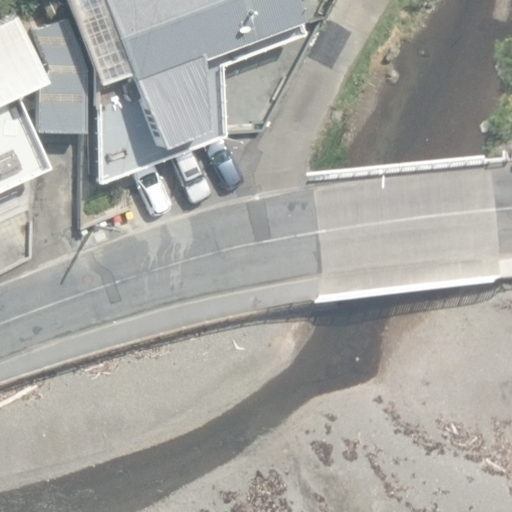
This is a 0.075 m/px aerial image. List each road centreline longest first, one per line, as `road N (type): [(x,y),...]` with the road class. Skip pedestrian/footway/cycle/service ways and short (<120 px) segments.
road 1 (unclassified): [(320,230),(166,264),(0,322)]
road 2 (unclassified): [(320,230),(499,209)]
